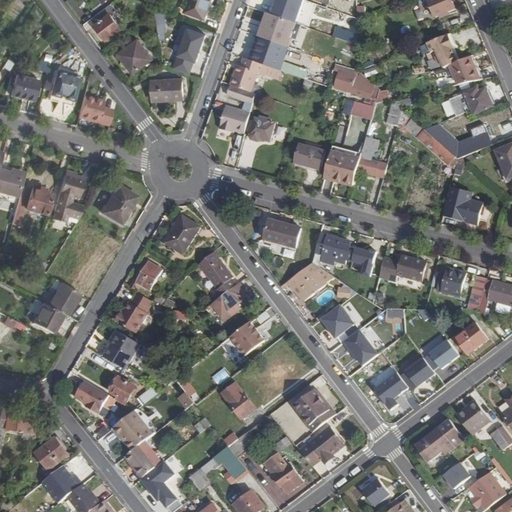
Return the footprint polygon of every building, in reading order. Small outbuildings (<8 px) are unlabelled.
[(189,0),(185,12),(204,18),(211,0),(189,0)] [(455,8),(451,0),(419,0),(421,2),(426,0),(429,0),(436,16),(440,15),(441,18),(448,15),(447,12),(455,8)] [(116,10),(111,4),(91,19),(108,41),(116,35),(114,33),(120,28),(110,15),(116,10)] [(366,6),(358,7),(358,18),(372,12),(371,9),(366,11),(366,6)] [(291,13),(289,20),(297,23),(315,30),(317,25),(312,23),(313,20),(291,13)] [(265,29),(268,30),(292,38),(295,28),(273,20),(257,14),(254,22),(266,26),(265,29)] [(156,16),(158,28),(164,27),(163,15),(156,16)] [(273,20),(295,28),(297,23),(289,20),(275,16),(273,20)] [(206,35),(189,29),(175,68),(190,73),(194,60),(197,60),(206,35)] [(266,35),(290,43),(292,38),(268,30),(266,35)] [(343,40),(358,45),(359,38),(346,33),(343,40)] [(455,43),(451,33),(449,34),(453,44),(450,45),(459,63),(461,62),(454,46),(455,43)] [(449,34),(429,43),(433,53),(429,54),(429,55),(431,61),(437,58),(440,63),(442,62),(446,68),(452,66),(459,63),(450,45),(453,44),(449,34)] [(153,58),(138,40),(119,54),(134,73),(153,58)] [(42,71),(50,72),(51,55),(43,54),(42,71)] [(16,59),(11,56),(4,66),(9,69),(16,59)] [(452,66),(460,85),(482,80),(472,57),(461,62),(459,63),(452,66)] [(269,58),(266,66),(279,71),(281,71),(289,74),(290,69),(281,65),(282,63),(269,58)] [(265,66),(245,59),(242,67),(257,72),(257,73),(262,75),(265,66)] [(370,99),(371,99),(376,86),(374,85),(367,79),(357,76),(358,72),(336,64),(335,69),(340,71),(335,88),(370,99)] [(238,66),(231,85),(251,92),(257,73),(257,72),(242,67),(238,66)] [(278,80),(281,71),(279,71),(266,66),(265,66),(262,75),(278,80)] [(376,67),(366,70),(369,77),(378,74),(376,67)] [(57,71),(51,95),(73,101),(80,77),(57,71)] [(38,81),(16,75),(11,95),(33,101),(38,81)] [(449,76),(438,78),(439,86),(451,83),(449,76)] [(152,81),(153,101),(183,99),(182,79),(152,81)] [(314,83),(306,80),(304,88),(311,90),(314,83)] [(231,130),(245,134),(251,113),(254,104),(257,95),(257,94),(251,92),(231,85),(228,95),(246,102),(244,111),(227,106),(220,129),(230,132),(231,130)] [(376,86),(371,99),(378,101),(380,91),(378,89),(376,86)] [(380,91),(378,101),(377,104),(391,101),(389,87),(378,89),(380,91)] [(495,106),(487,89),(481,91),(479,88),(467,94),(450,101),(456,116),(467,112),(466,109),(472,106),(476,115),(495,106)] [(266,98),(257,95),(254,104),(263,107),(266,98)] [(83,96),(77,115),(107,124),(111,110),(101,108),(103,101),(83,96)] [(401,99),(392,101),(393,102),(403,110),(412,109),(410,98),(401,100),(401,99)] [(353,114),(356,102),(349,100),(346,113),(353,114)] [(368,104),(357,101),(354,112),(374,117),(377,106),(368,104)] [(393,102),(387,123),(399,127),(399,126),(403,111),(403,110),(393,102)] [(403,111),(399,126),(407,127),(413,119),(403,111)] [(473,122),(472,120),(468,113),(452,120),(456,129),(473,122)] [(255,123),(253,122),(249,137),(253,138),(254,141),(260,142),(263,139),(272,142),(277,124),(272,122),(273,120),(263,117),(262,120),(256,118),(255,123)] [(418,138),(450,166),(457,157),(430,134),(425,130),(413,119),(407,127),(419,137),(418,138)] [(479,137),(486,134),(483,126),(475,129),(479,137)] [(430,134),(457,157),(459,159),(484,149),(479,140),(464,146),(463,143),(455,146),(435,128),(430,134)] [(363,161),(360,172),(387,179),(390,164),(373,160),(376,149),(379,150),(381,141),(369,138),(365,156),(363,161)] [(509,180),(511,179),(511,144),(497,151),(509,180)] [(326,151),(302,145),(297,163),(321,170),(326,151)] [(334,153),(344,155),(363,161),(365,156),(336,148),(334,153)] [(334,153),(328,178),(337,180),(344,155),(334,153)] [(344,155),(337,180),(357,186),(360,172),(363,161),(344,155)] [(457,157),(450,166),(456,171),(458,164),(459,159),(457,157)] [(465,166),(458,164),(456,171),(455,175),(457,176),(463,171),(465,166)] [(0,191),(18,197),(18,196),(20,188),(24,176),(0,169),(0,191)] [(66,169),(65,175),(74,177),(75,174),(76,171),(66,169)] [(67,216),(79,219),(80,217),(83,206),(71,203),(73,197),(79,199),(85,176),(75,174),(74,177),(65,175),(64,175),(52,219),(65,223),(67,216)] [(118,186),(102,213),(121,224),(137,197),(118,186)] [(474,193),(452,187),(444,216),(479,225),(481,220),(485,203),(472,199),(474,193)] [(18,197),(12,221),(21,223),(25,208),(47,214),(52,195),(31,189),(31,191),(20,188),(18,196),(18,197)] [(485,203),(481,220),(487,221),(492,203),(485,202),(485,203)] [(201,227),(183,216),(166,242),(184,254),(201,227)] [(302,228),(271,220),(266,240),(297,248),(302,228)] [(322,235),(314,263),(320,267),(324,255),(337,259),(336,262),(345,265),(346,260),(354,263),(356,253),(350,251),(350,247),(344,245),(344,242),(322,235)] [(359,248),(355,263),(366,266),(363,276),(375,279),(381,254),(359,248)] [(221,260),(215,252),(201,264),(206,271),(221,260)] [(387,258),(381,278),(397,283),(399,275),(424,282),(429,263),(404,256),(403,262),(387,258)] [(38,260),(34,267),(43,272),(47,265),(38,260)] [(218,290),(223,297),(238,286),(233,279),(234,278),(221,260),(206,271),(219,289),(218,290)] [(149,262),(132,289),(134,290),(147,297),(163,269),(149,262)] [(314,263),(288,282),(289,284),(294,290),(296,288),(305,301),(327,284),(318,272),(322,269),(320,267),(314,263)] [(468,273),(449,267),(447,274),(444,273),(439,291),(461,297),(468,273)] [(477,277),(469,309),(480,309),(483,298),(488,280),(477,277)] [(511,286),(488,280),(483,298),(511,305),(511,286)] [(61,283),(48,307),(63,315),(67,317),(80,294),(61,283)] [(223,297),(213,304),(222,316),(223,315),(227,320),(238,311),(235,306),(238,304),(248,296),(239,284),(238,286),(223,297)] [(343,300),(346,300),(351,297),(352,289),(350,288),(343,287),(343,300)] [(364,289),(361,294),(369,301),(373,295),(364,289)] [(13,295),(6,291),(0,302),(0,306),(6,309),(13,295)] [(148,313),(154,301),(147,297),(139,293),(133,304),(131,303),(125,314),(123,313),(118,322),(139,333),(150,313),(148,313)] [(170,298),(164,306),(172,310),(176,303),(170,298)] [(52,334),(63,315),(48,307),(42,304),(32,323),(52,334)] [(344,305),(324,320),(339,340),(360,325),(344,305)] [(173,311),(173,326),(177,326),(177,320),(191,320),(192,311),(173,311)] [(316,319),(318,321),(326,315),(325,313),(316,319)] [(16,322),(7,317),(3,325),(11,330),(16,322)] [(232,338),(246,357),(266,342),(261,335),(261,334),(257,329),(257,330),(251,322),(232,338)] [(490,339),(477,323),(457,339),(469,355),(490,339)] [(142,346),(118,332),(110,344),(112,345),(104,358),(127,371),(142,346)] [(385,351),(374,334),(355,346),(366,363),(385,351)] [(421,389),(465,359),(452,340),(408,370),(421,389)] [(225,368),(213,377),(219,385),(231,377),(225,368)] [(404,406),(399,400),(414,390),(401,372),(377,389),(394,413),(404,406)] [(137,384),(120,375),(111,391),(118,395),(116,398),(126,404),(137,384)] [(91,409),(99,414),(110,395),(86,381),(76,398),(92,407),(91,409)] [(257,409),(237,384),(224,395),(243,420),(257,409)] [(140,398),(145,404),(152,399),(162,392),(153,387),(140,398)] [(309,428),(314,434),(337,416),(332,410),(331,411),(316,392),(296,407),(311,427),(309,428)] [(186,393),(177,400),(185,409),(192,403),(187,398),(189,397),(186,393)] [(458,417),(473,436),(492,421),(476,400),(469,406),(470,407),(458,417)] [(469,406),(457,415),(458,417),(470,407),(469,406)] [(0,407),(0,409),(0,427),(5,429),(36,434),(40,415),(32,413),(32,410),(24,409),(23,411),(0,407)] [(115,428),(134,451),(146,441),(155,434),(136,411),(115,428)] [(276,421),(272,416),(266,421),(270,426),(276,421)] [(206,417),(195,426),(201,434),(212,425),(206,417)] [(466,440),(452,420),(418,446),(429,462),(444,451),(447,455),(466,440)] [(504,451),(511,444),(511,436),(504,426),(492,435),(504,451)] [(332,428),(301,451),(314,467),(323,460),(325,463),(334,456),(333,454),(345,444),(332,428)] [(230,447),(239,459),(248,451),(247,449),(256,442),(249,432),(239,440),(230,447)] [(225,441),(230,447),(239,440),(235,434),(225,441)] [(69,455),(56,438),(36,453),(50,470),(69,455)] [(127,456),(143,478),(163,463),(146,441),(134,451),(127,456)] [(345,444),(333,454),(334,456),(347,446),(345,444)] [(237,480),(249,471),(239,459),(230,447),(202,469),(207,475),(223,462),(232,473),(237,480)] [(278,476),(276,478),(289,494),(305,481),(288,459),(285,461),(273,447),(264,454),(276,470),(274,472),(278,476)] [(482,448),(473,454),(478,460),(487,454),(482,448)] [(274,472),(276,470),(264,454),(261,457),(266,464),(276,478),(278,476),(274,472)] [(86,456),(69,460),(73,474),(89,470),(86,456)] [(145,478),(145,479),(151,486),(172,470),(166,462),(145,478)] [(185,472),(190,478),(202,469),(197,463),(185,472)] [(322,463),(318,469),(326,475),(330,469),(322,463)] [(446,474),(457,492),(476,480),(465,463),(446,474)] [(49,479),(65,500),(68,497),(82,487),(76,478),(74,479),(64,467),(49,479)] [(201,491),(212,482),(207,475),(202,469),(190,478),(201,491)] [(237,480),(232,473),(227,477),(232,484),(237,480)] [(480,494),(471,501),(479,511),(485,511),(507,495),(490,474),(474,486),(480,494)] [(142,482),(147,489),(151,486),(145,479),(142,482)] [(392,494),(380,479),(364,491),(376,506),(392,494)] [(68,497),(80,511),(91,511),(102,504),(96,497),(94,498),(90,493),(84,485),(82,487),(68,497)] [(465,493),(471,501),(480,494),(474,486),(465,493)] [(254,492),(235,506),(239,511),(260,511),(266,507),(254,492)] [(409,511),(412,508),(406,500),(389,511),(409,511)] [(3,506),(7,511),(15,506),(10,501),(3,506)] [(91,511),(113,511),(105,501),(102,504),(91,511)] [(511,511),(511,501),(497,511),(511,511)]
